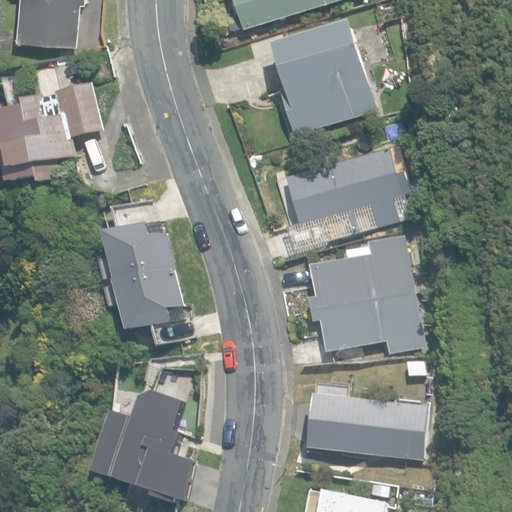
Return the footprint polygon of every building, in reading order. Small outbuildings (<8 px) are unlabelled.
[(22,40),(81,45),(85,3),(90,4),(89,0),(25,0),(22,39),(22,40)] [(237,0),(247,31),(349,0),(237,0)] [(286,93),(298,136),(382,111),(356,24),(279,47),(292,91),(286,93)] [(45,179),(47,186),(67,181),(62,163),(81,158),(76,139),(107,131),(95,83),(58,93),(59,95),(47,98),(46,95),(25,100),(27,105),(0,112),(0,123),(16,186),(45,178),(45,179)] [(325,223),(331,242),(413,219),(393,148),(289,177),(304,229),(325,223)] [(403,162),(405,173),(417,170),(415,159),(403,162)] [(420,293),(411,238),(374,244),(375,248),(350,252),(352,261),(315,267),(320,298),(314,300),(316,312),(420,293)] [(430,348),(420,293),(316,312),(318,324),(324,323),(329,354),(390,343),(392,355),(430,348)] [(412,364),(413,377),(430,376),(429,363),(412,364)] [(171,511),(181,511),(183,507),(200,449),(182,444),(196,398),(151,385),(144,408),(110,398),(86,479),(149,497),(147,505),(171,511)] [(313,450),(427,461),(433,407),(318,395),(313,450)] [(374,497),(392,500),(394,488),(376,486),(374,497)] [(388,511),(390,504),(329,492),(325,511),(388,511)] [(417,505),(436,509),(438,495),(419,492),(417,505)]
